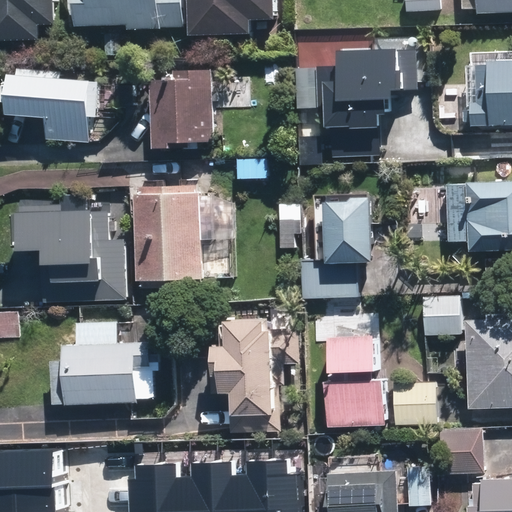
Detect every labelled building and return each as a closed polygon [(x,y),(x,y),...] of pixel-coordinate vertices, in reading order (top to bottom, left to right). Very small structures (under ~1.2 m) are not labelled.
[(51,0),(0,0),(0,38),(38,37),(37,23),(53,22),(51,0)] [(124,29),(179,28),(178,0),(73,0),(74,25),(124,24),(124,29)] [(185,0),(187,34),(245,31),(245,20),(271,19),(269,0),(185,0)] [(444,0),(409,0),(410,11),(445,9),(444,0)] [(511,0),(481,0),(482,12),(511,11),(511,0)] [(338,66),(318,67),(319,108),(321,136),(321,156),(382,154),(380,112),(393,112),(392,89),(416,88),(415,49),(338,52),(338,66)] [(511,59),(488,60),(489,65),(476,65),(477,102),(470,102),(470,124),(511,123),(511,59)] [(318,67),(296,68),(298,108),(319,108),(318,67)] [(218,142),(217,68),(180,69),(180,79),(155,79),(157,148),(199,147),(199,142),(218,142)] [(106,82),(7,75),(5,113),(53,117),(51,138),(95,141),(97,116),(103,116),(106,82)] [(321,156),(321,136),(298,137),(300,165),(322,164),(321,156)] [(511,181),(449,183),(450,241),(471,241),(472,251),(511,249),(511,181)] [(201,192),(201,184),(143,186),(143,194),(140,194),(141,235),(142,280),(146,280),(146,287),(203,286),(203,278),(208,278),(207,235),(206,192),(201,192)] [(127,301),(124,239),(111,240),(109,209),(88,209),(87,194),(60,195),(60,205),(19,207),(19,213),(11,213),(12,252),(40,251),(43,305),(127,301)] [(375,264),(374,195),(318,197),(320,260),(304,261),(305,300),(361,299),(359,264),(375,264)] [(284,232),(305,232),(304,202),(283,203),(284,232)] [(305,232),(284,232),(284,247),(305,247),(305,232)] [(465,294),(428,295),(429,334),(466,333),(465,294)] [(23,311),(0,312),(0,335),(24,334),(23,311)] [(475,405),(478,405),(492,404),(511,403),(511,316),(473,317),(475,401),(475,405)] [(270,320),(234,320),(234,346),(219,347),(219,376),(228,376),(228,392),(233,392),(234,430),(284,429),(284,362),(303,362),(302,327),(270,328),(270,320)] [(390,424),(390,378),(379,378),(379,370),(382,370),(382,336),(337,337),(337,380),(332,380),(333,425),(390,424)] [(142,402),(141,366),(155,365),(155,342),(70,345),(70,360),(57,360),(59,402),(72,401),(72,404),(142,402)] [(441,380),(398,380),(398,419),(442,419),(441,380)] [(488,427),(446,428),(447,471),(489,471),(488,427)] [(0,511),(56,511),(54,450),(0,452),(0,511)] [(128,511),(307,511),(306,474),(287,475),(286,460),(246,461),(247,474),(230,475),(230,462),(190,463),(190,476),(175,477),(175,464),(135,466),(135,479),(127,480),(128,511)] [(434,504),(434,465),(413,466),(413,504),(434,504)] [(398,511),(398,469),(331,471),(332,511),(398,511)] [(511,511),(511,477),(486,478),(486,481),(477,482),(477,503),(472,503),(471,511),(511,511)]
